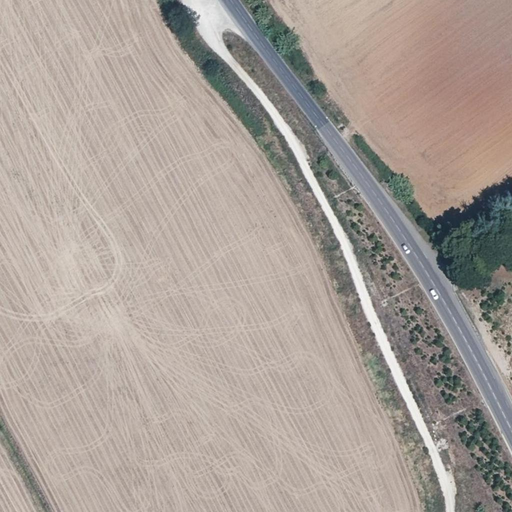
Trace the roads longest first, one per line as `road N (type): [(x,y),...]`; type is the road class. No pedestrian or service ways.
road 1 (track): [(450,511),(443,475),(339,231),(287,130),(213,39),(213,0)]
road 2 (tertiary): [(511,430),(412,250),(229,0)]
